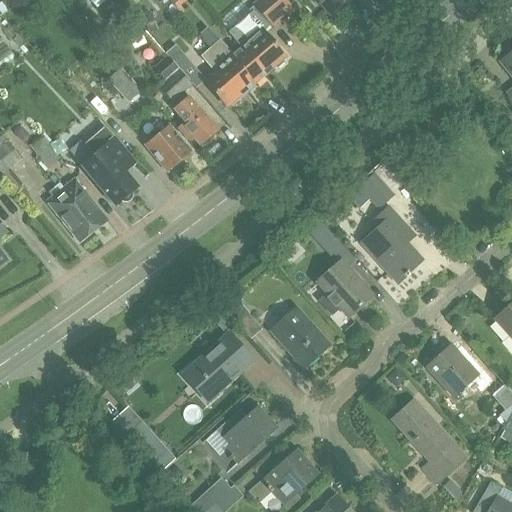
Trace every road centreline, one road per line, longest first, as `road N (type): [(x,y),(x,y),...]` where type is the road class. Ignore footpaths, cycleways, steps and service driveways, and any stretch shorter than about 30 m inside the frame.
road 1 (residential): [(31,347),(71,382),(388,124)]
road 2 (secondary): [(31,347),(364,93)]
road 3 (residential): [(511,257),(494,260),(324,401),(319,427),(327,445),(391,511)]
road 4 (residential): [(388,124),(511,9)]
road 5 (secondary): [(364,93),(473,0)]
road 6 (residential): [(420,0),(343,68),(364,93)]
